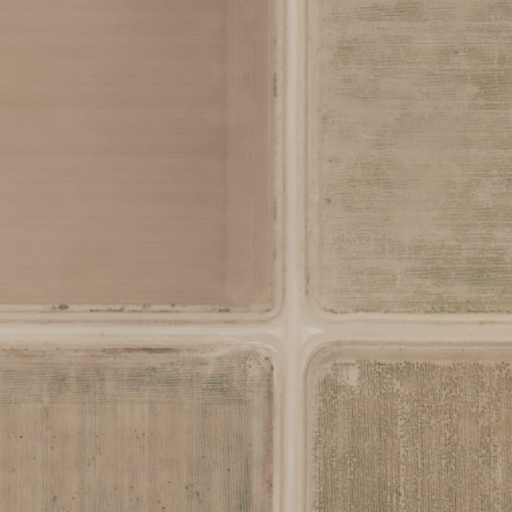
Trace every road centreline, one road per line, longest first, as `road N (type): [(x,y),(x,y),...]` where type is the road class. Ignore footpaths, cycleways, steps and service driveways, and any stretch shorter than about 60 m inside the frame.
road 1 (residential): [(298,511),(304,0)]
road 2 (residential): [(511,321),(0,319)]
